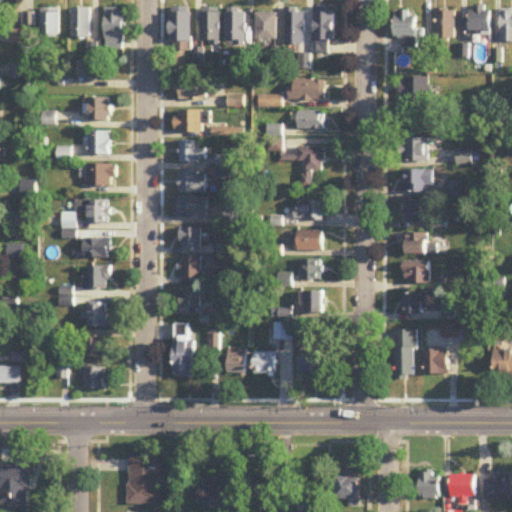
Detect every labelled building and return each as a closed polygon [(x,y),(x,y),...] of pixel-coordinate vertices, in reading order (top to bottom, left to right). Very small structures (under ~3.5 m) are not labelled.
[(491,8),(470,8),(470,33),(491,33),(491,8)] [(92,38),(92,9),(73,9),(73,38),(92,38)] [(125,9),(107,9),(107,52),(125,52),(125,9)] [(192,52),(192,9),(172,9),(172,52),(192,52)] [(287,46),(305,46),(305,9),(287,9),(287,46)] [(436,11),(436,43),(456,43),(456,11),(436,11)] [(203,45),(221,45),(221,12),(203,12),(203,45)] [(334,12),(317,12),(317,53),(334,53),(334,12)] [(501,44),(511,43),(511,12),(501,13),(501,44)] [(35,13),(24,13),(24,30),(12,30),(12,45),(28,45),(28,26),(35,26),(35,13)] [(43,13),(43,37),(61,37),(61,13),(43,13)] [(227,13),(227,47),(248,47),(248,13),(227,13)] [(418,39),(418,13),(395,13),(395,39),(418,39)] [(257,14),(257,46),(279,46),(279,14),(257,14)] [(100,78),(100,62),(78,62),(78,78),(100,78)] [(12,79),(27,79),(27,64),(13,64),(12,79)] [(430,79),(402,79),(402,101),(430,101),(430,79)] [(210,81),(180,81),(180,100),(210,100),(210,81)] [(328,82),(291,82),(291,102),(328,102),(328,82)] [(260,109),(284,109),(284,96),(260,96),(260,109)] [(111,122),(111,99),(87,99),(87,122),(111,122)] [(207,112),(178,112),(178,134),(207,134),(207,112)] [(299,131),(325,131),(325,112),(299,112),(299,131)] [(214,128),(214,138),(244,138),(244,128),(214,128)] [(111,156),(111,132),(89,132),(89,156),(111,156)] [(432,164),(432,140),(402,140),(402,164),(432,164)] [(205,141),(180,141),(180,163),(205,163),(205,141)] [(325,148),(299,148),(298,160),(304,160),(303,188),(314,188),(314,172),(324,173),(325,148)] [(82,165),(82,179),(88,179),(88,188),(117,188),(117,165),(82,165)] [(433,171),(405,171),(405,194),(433,194),(433,171)] [(207,173),(180,173),(180,194),(207,194),(207,173)] [(23,182),(23,195),(38,195),(38,182),(23,182)] [(174,219),(212,219),(212,199),(174,199),(174,219)] [(325,201),(296,201),(296,221),(325,221),(325,201)] [(111,225),(111,202),(87,202),(87,225),(111,225)] [(405,226),(427,226),(427,202),(405,202),(405,226)] [(202,249),(202,229),(181,229),(181,249),(202,249)] [(324,252),(324,232),(296,231),(296,252),(324,252)] [(407,257),(429,257),(429,235),(407,235),(407,257)] [(85,240),(85,260),(112,260),(112,240),(85,240)] [(24,246),(9,246),(9,261),(24,261),(24,246)] [(183,281),(202,281),(202,258),(183,258),(183,281)] [(301,282),(323,282),(323,261),(301,261),(301,282)] [(430,264),(405,264),(405,287),(430,287),(430,264)] [(111,267),(86,267),(86,291),(111,291),(111,267)] [(180,287),(180,308),(201,308),(201,287),(180,287)] [(62,307),(74,306),(73,288),(61,289),(62,307)] [(302,316),(325,316),(325,293),(302,293),(302,316)] [(424,296),(403,296),(403,316),(424,316),(424,296)] [(87,329),(109,329),(109,306),(87,306),(87,329)] [(276,324),(276,340),(311,340),(311,324),(276,324)] [(175,377),(195,377),(195,325),(175,325),(175,377)] [(397,380),(417,380),(417,331),(398,331),(397,380)] [(107,358),(108,338),(84,338),(83,358),(107,358)] [(248,350),(229,350),(229,376),(248,376),(248,350)] [(302,375),(321,375),(321,351),(302,351),(302,375)] [(449,376),(449,351),(427,351),(427,376),(449,376)] [(511,352),(495,352),(495,376),(511,376),(511,352)] [(278,353),(256,353),(256,376),(278,376),(278,353)] [(106,369),(87,369),(87,390),(106,390),(106,369)] [(130,456),(130,505),(161,505),(161,456),(130,456)] [(0,511),(0,462),(37,462),(37,511),(0,511)] [(420,500),(440,500),(440,472),(420,472),(420,500)] [(511,502),(511,475),(495,475),(495,479),(485,479),(485,502),(511,502)] [(359,506),(359,476),(335,476),(335,506),(359,506)] [(452,476),(452,499),(476,499),(476,476),(452,476)] [(193,501),(229,501),(229,479),(193,479),(193,501)] [(298,511),(323,511),(323,493),(298,493),(298,511)]
